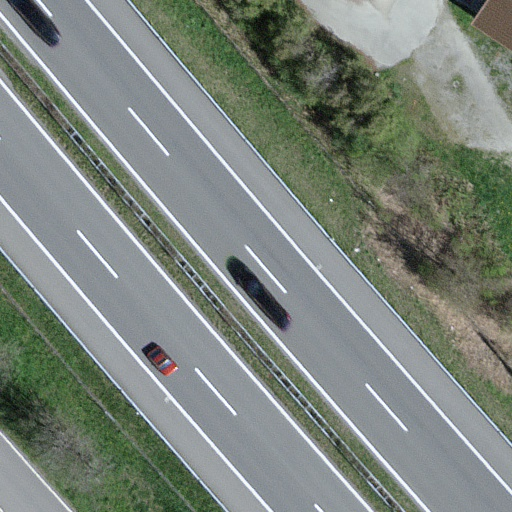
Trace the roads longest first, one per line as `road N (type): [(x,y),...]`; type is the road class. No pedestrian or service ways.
road 1 (motorway): [(481,511),(40,0)]
road 2 (motorway): [(0,138),(321,511)]
